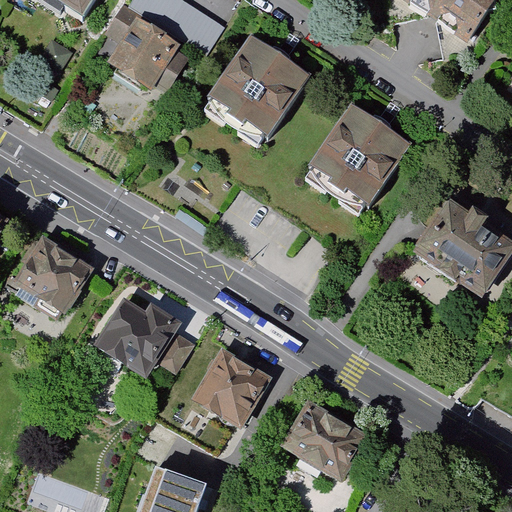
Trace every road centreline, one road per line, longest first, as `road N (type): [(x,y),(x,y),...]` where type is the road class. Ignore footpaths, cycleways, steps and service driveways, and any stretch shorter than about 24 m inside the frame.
road 1 (tertiary): [(511,472),(0,152)]
road 2 (residential): [(273,0),(511,157)]
